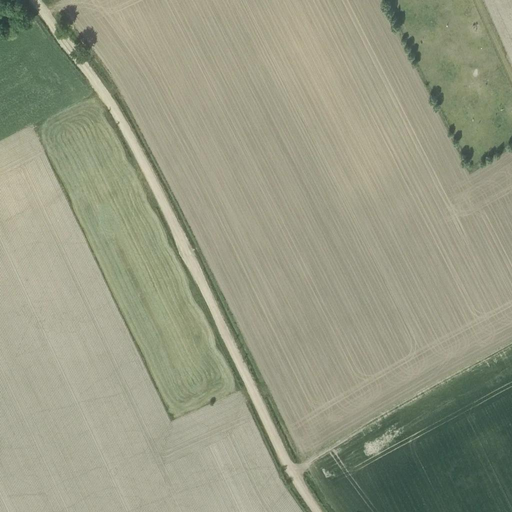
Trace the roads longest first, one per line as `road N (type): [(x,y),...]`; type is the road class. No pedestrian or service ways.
road 1 (track): [(34,0),(130,139),(291,471)]
road 2 (track): [(511,348),(291,471)]
